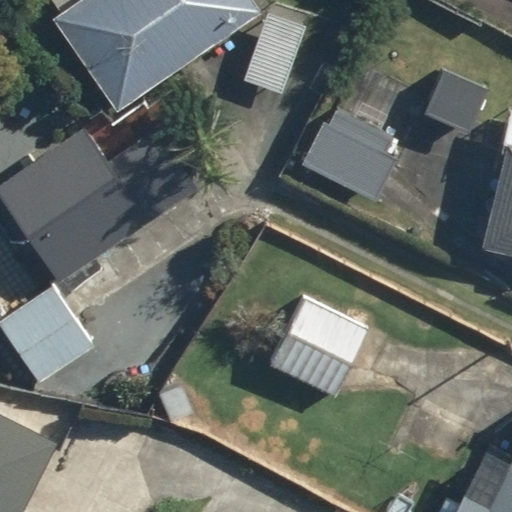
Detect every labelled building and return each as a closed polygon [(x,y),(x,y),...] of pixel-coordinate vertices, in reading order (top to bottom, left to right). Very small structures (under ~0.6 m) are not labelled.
[(246,0),(67,0),(43,17),(110,112),(254,10),(246,0)] [(279,96),(303,27),(259,11),(234,80),(279,96)] [(511,113),(501,111),(494,144),(470,248),(511,257),(511,113)] [(0,173),(0,214),(36,268),(50,259),(61,275),(139,224),(193,189),(150,123),(96,158),(74,125),(0,173)] [(91,344),(43,282),(0,315),(0,338),(36,386),(91,344)] [(364,328),(295,293),(261,362),(330,396),(364,328)] [(19,511),(52,441),(0,416),(0,511),(19,511)] [(511,511),(511,442),(479,508),(455,495),(446,511),(511,511)]
